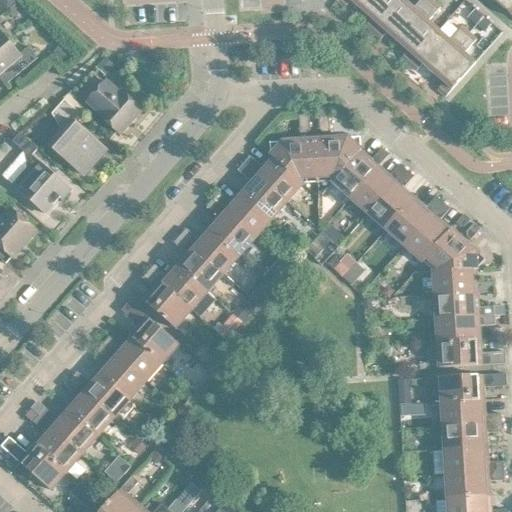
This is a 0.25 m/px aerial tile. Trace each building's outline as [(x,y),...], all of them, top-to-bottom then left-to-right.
[(369,19),(376,25),(398,0),(366,0),(364,2),(375,12),(369,19)] [(390,25),(400,34),(430,0),(417,0),(416,0),(398,0),(376,25),(383,32),(390,25)] [(405,51),(412,57),(442,23),(432,13),(443,0),(430,0),(400,34),(411,43),(405,51)] [(479,2),(471,11),(479,18),(480,17),(487,9),(479,2)] [(487,9),(480,17),(488,24),(495,16),(487,9)] [(426,56),(436,66),(472,25),(465,19),(453,32),(442,23),(412,57),(419,64),(426,56)] [(4,25),(0,28),(0,67),(8,77),(41,50),(31,39),(23,47),(4,25)] [(472,25),(436,66),(447,75),(441,82),(449,89),(479,55),(467,45),(479,32),(472,25)] [(65,37),(54,47),(66,60),(77,50),(65,37)] [(109,50),(100,59),(109,66),(117,57),(109,50)] [(109,73),(90,94),(104,106),(102,108),(123,127),(145,102),(124,84),(122,86),(109,73)] [(77,114),(84,107),(67,92),(55,106),(65,124),(53,138),(87,168),(109,142),(77,114)] [(333,125),(331,103),(321,104),(322,122),(326,125),(333,125)] [(313,123),(312,104),(302,105),(303,127),(309,126),(313,123)] [(41,141),(23,125),(15,134),(33,150),(41,141)] [(332,171),(335,174),(361,146),(364,142),(350,131),(318,133),(321,172),(332,171)] [(309,173),(321,172),(318,133),(286,135),(274,148),(277,152),(278,151),(306,176),(309,173)] [(335,174),(353,190),(379,162),(392,147),(385,141),(374,153),(376,154),(373,157),(361,146),(335,174)] [(290,194),(306,176),(278,151),(277,152),(267,164),(264,161),(265,159),(253,149),(247,156),(290,194)] [(65,192),(73,182),(42,155),(34,164),(29,160),(18,173),(18,177),(21,179),(19,180),(49,206),(63,191),(65,192)] [(274,212),(290,194),(247,156),(241,163),(253,173),(254,171),(257,174),(246,187),(274,212)] [(353,190),(371,206),(410,163),(403,157),(392,169),(394,170),(391,173),(379,162),(353,190)] [(371,206),(390,222),(415,194),(402,183),(405,179),(406,181),(417,169),(410,163),(371,206)] [(259,230),(274,212),(246,187),(235,200),(232,197),(233,195),(221,185),(215,192),(259,230)] [(390,222),(408,238),(446,195),(439,189),(429,201),(430,202),(428,205),(415,194),(390,222)] [(243,248),(259,230),(215,192),(209,199),(221,209),(222,207),(226,210),(214,223),(243,248)] [(426,255),(429,252),(428,252),(451,226),(438,215),(441,212),(443,213),(453,201),(446,195),(408,238),(426,255)] [(14,202),(0,217),(0,235),(15,249),(38,223),(14,202)] [(468,219),(473,213),(467,207),(459,215),(463,219),(468,219)] [(331,216),(323,225),(340,241),(349,232),(331,216)] [(470,229),(474,233),(483,222),(477,216),(470,224),(470,229)] [(226,266),(243,248),(214,223),(203,236),(200,233),(201,231),(189,221),(183,228),(226,266)] [(436,259),(437,264),(475,262),(479,261),(478,244),(454,222),(451,226),(428,252),(429,252),(436,259)] [(210,284),(226,266),(183,228),(177,235),(189,246),(190,244),(193,247),(182,259),(210,284)] [(315,235),(307,243),(307,244),(317,253),(325,244),(315,235)] [(337,250),(331,258),(345,270),(351,264),(359,255),(350,247),(342,255),(337,250)] [(195,302),(210,284),(182,259),(171,272),(168,269),(169,267),(158,257),(151,264),(195,302)] [(437,264),(438,288),(476,286),(496,285),(495,275),(480,276),(480,279),(476,279),(475,262),(437,264)] [(178,321),(195,302),(151,264),(145,271),(157,282),(158,280),(162,283),(150,296),(178,321)] [(351,264),(345,270),(354,279),(360,272),(351,264)] [(267,270),(258,281),(267,289),(277,279),(267,270)] [(389,281),(384,286),(392,291),(397,284),(392,280),(389,281)] [(438,288),(440,312),(497,309),(497,299),(481,300),(481,302),(477,303),(476,286),(438,288)] [(147,320),(137,331),(165,356),(181,337),(132,293),(124,303),(142,319),(144,317),(147,320)] [(374,293),(366,293),(367,303),(375,302),(374,293)] [(243,297),(235,306),(245,315),(253,306),(243,297)] [(507,299),(497,299),(497,309),(508,308),(507,299)] [(225,318),(219,324),(229,333),(245,315),(235,306),(225,318)] [(440,312),(441,336),(479,334),(478,317),(482,316),(482,319),(498,318),(497,309),(440,312)] [(221,314),(215,321),(219,324),(225,318),(221,314)] [(112,329),(106,336),(149,374),(165,356),(137,331),(125,344),(122,341),(124,339),(112,329)] [(479,334),(441,336),(443,361),(509,357),(508,344),(484,346),(484,350),(480,351),(479,334)] [(116,354),(105,367),(133,392),(149,374),(106,336),(100,343),(112,353),(113,351),(116,354)] [(80,364),(74,371),(117,410),(133,392),(105,367),(94,379),(91,377),(92,375),(80,364)] [(444,370),(445,395),(482,393),(481,376),(486,376),(486,380),(510,379),(509,366),(444,370)] [(84,390),(73,403),(101,428),(117,410),(74,371),(68,378),(80,389),(81,387),(84,390)] [(445,395),(446,419),(504,416),(503,406),(488,407),(488,410),(484,410),(482,393),(445,395)] [(48,400),(42,407),(85,446),(101,428),(73,403),(62,415),(59,413),(60,411),(48,400)] [(53,426),(41,439),(70,464),(85,446),(42,407),(36,414),(48,425),(49,423),(53,426)] [(446,419),(448,443),(485,441),(484,424),(489,424),(489,426),(504,425),(504,416),(446,419)] [(70,464),(41,439),(31,450),(28,447),(30,445),(12,429),(4,439),(53,482),(70,464)] [(139,431),(133,438),(143,447),(149,440),(139,431)] [(448,443),(449,467),(507,464),(506,454),(490,455),(491,457),(486,458),(485,441),(448,443)] [(157,442),(151,449),(160,457),(166,450),(157,442)] [(123,450),(109,466),(119,475),(133,459),(123,450)] [(449,467),(451,491),(488,489),(487,472),(491,472),(492,474),(507,473),(507,464),(449,467)] [(134,469),(123,482),(124,482),(130,487),(141,475),(134,469)] [(194,475),(186,483),(196,492),(204,484),(194,475)] [(96,511),(129,511),(139,502),(121,486),(124,482),(123,482),(96,511)] [(93,485),(84,495),(94,504),(103,493),(93,485)] [(451,491),(451,511),(500,511),(510,511),(509,502),(493,503),(494,505),(489,506),(488,489),(451,491)] [(153,508),(157,511),(161,511),(171,501),(165,496),(153,508)] [(171,501),(161,511),(173,511),(177,507),(171,501)] [(129,511),(150,511),(139,502),(129,511)]
